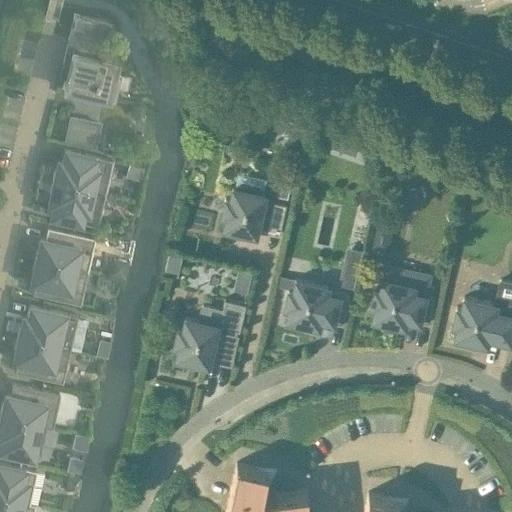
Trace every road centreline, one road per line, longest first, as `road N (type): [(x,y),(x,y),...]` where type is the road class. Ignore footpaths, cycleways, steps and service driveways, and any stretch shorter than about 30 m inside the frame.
road 1 (residential): [(511,398),(429,366),(313,368),(210,418),(157,472),(134,511)]
road 2 (residential): [(0,289),(50,20)]
road 3 (secondary): [(511,60),(335,0)]
